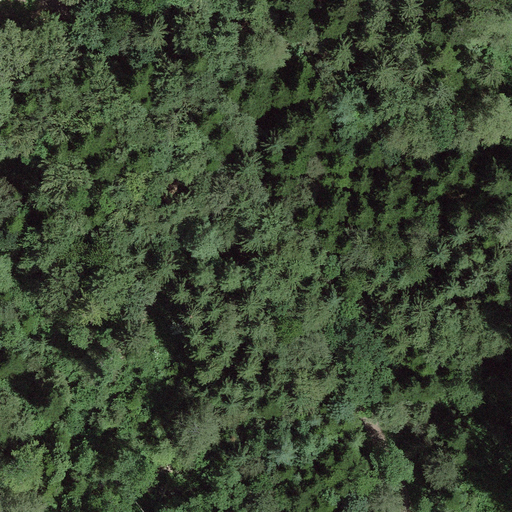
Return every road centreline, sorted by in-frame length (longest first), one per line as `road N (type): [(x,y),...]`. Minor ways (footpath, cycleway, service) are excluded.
road 1 (track): [(54,0),(109,81),(231,227),(337,336),(412,511)]
road 2 (track): [(243,0),(511,131)]
